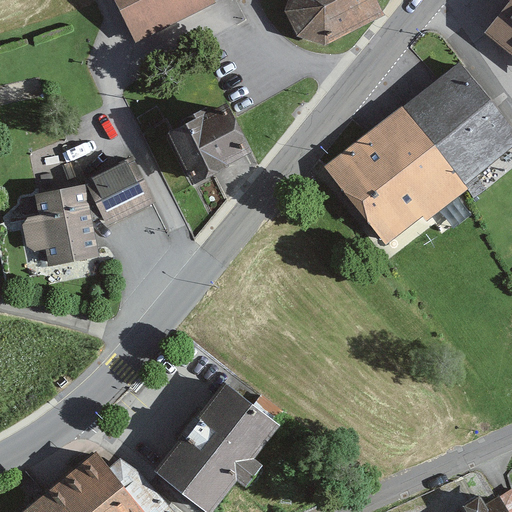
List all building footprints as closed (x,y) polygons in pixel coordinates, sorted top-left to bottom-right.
[(210,0),(113,0),(132,40),(212,2),(210,0)] [(385,10),(379,0),(286,0),(282,11),(296,37),(326,43),(385,10)] [(511,0),(508,0),(483,31),(511,55),(511,0)] [(511,144),(511,125),(460,59),(402,103),(464,182),(511,144)] [(464,182),(402,103),(325,164),(387,243),(464,182)] [(212,172),(253,151),(230,107),(190,128),(186,121),(167,130),(195,185),(213,176),(212,172)] [(108,226),(155,201),(129,155),(82,180),(108,226)] [(49,264),(97,255),(84,184),(35,193),(39,213),(24,215),(29,249),(46,246),(49,264)] [(252,459),(279,424),(223,381),(154,470),(209,511),(214,511),(237,482),(245,488),(262,466),(252,459)] [(86,511),(123,484),(96,450),(18,511),(86,511)] [(145,511),(123,484),(86,511),(145,511)] [(511,511),(511,488),(499,497),(497,493),(484,502),(479,495),(461,507),(464,511),(511,511)]
